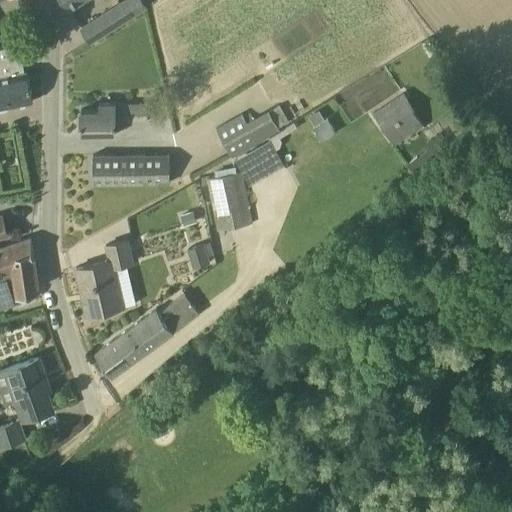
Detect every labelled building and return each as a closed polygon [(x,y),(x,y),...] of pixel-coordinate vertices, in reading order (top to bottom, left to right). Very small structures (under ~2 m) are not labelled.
[(91,42),(148,6),(143,0),(123,0),(81,27),(91,42)] [(24,58),(22,58),(19,44),(0,47),(0,106),(33,100),(24,58)] [(423,124),(426,122),(407,92),(403,94),(318,150),(338,180),(423,124)] [(463,102),(453,110),(464,125),(467,129),(477,121),(474,117),(463,102)] [(147,103),(115,104),(115,103),(100,103),(100,109),(80,109),(81,135),(114,135),(114,122),(147,122),(147,103)] [(233,156),(259,141),(247,121),(242,113),(216,127),(233,156)] [(320,139),(337,131),(329,115),(312,124),(320,139)] [(281,139),(280,138),(289,132),(297,127),(295,123),(295,122),(292,124),(286,128),(269,138),(272,143),(276,149),(280,146),(281,139)] [(169,153),(93,155),(93,184),(169,183),(169,153)] [(244,174),(208,181),(218,229),(234,227),(253,223),(244,174)] [(193,210),(181,214),(184,224),(196,221),(193,210)] [(31,238),(0,248),(0,295),(3,297),(17,292),(18,295),(39,288),(31,238)] [(115,265),(133,261),(128,239),(105,244),(109,259),(75,267),(82,295),(86,294),(91,313),(124,305),(115,265)] [(204,245),(188,250),(194,267),(209,262),(204,245)] [(199,312),(185,292),(159,311),(157,307),(95,352),(112,375),(199,312)] [(52,409),(42,381),(46,379),(38,357),(6,368),(23,417),(52,409)] [(20,417),(0,423),(0,446),(27,437),(20,417)]
